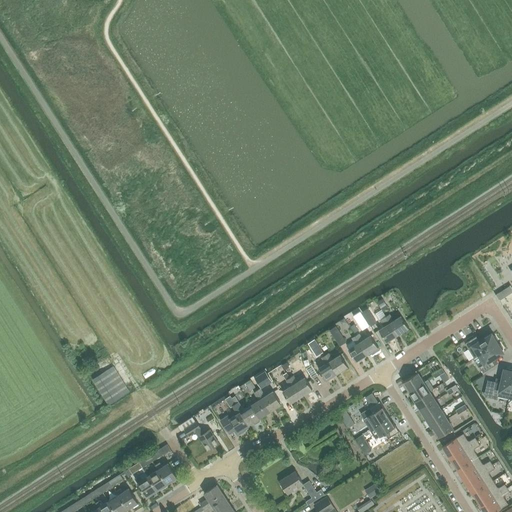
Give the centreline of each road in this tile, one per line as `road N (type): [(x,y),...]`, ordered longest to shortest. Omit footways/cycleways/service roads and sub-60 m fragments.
road 1 (residential): [(226,462),(383,373)]
road 2 (residential): [(469,511),(383,373)]
road 3 (residential): [(383,373),(485,306),(511,337)]
